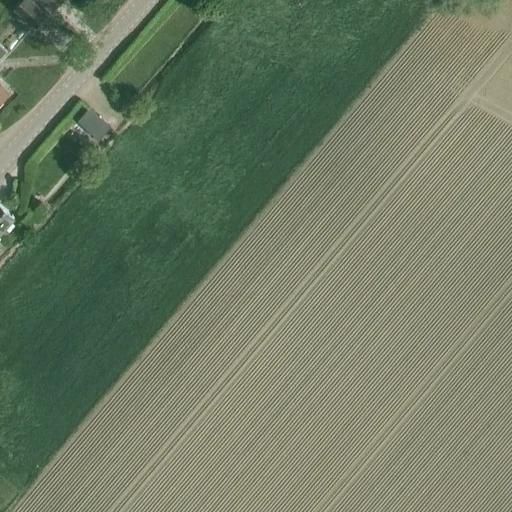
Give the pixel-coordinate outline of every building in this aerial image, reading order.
[(35,28),(47,15),(31,0),(21,0),(14,9),(35,28)] [(40,0),(51,10),(60,0),(40,0)] [(0,103),(10,93),(0,83),(0,58),(7,51),(0,43),(0,103)] [(98,138),(110,126),(89,107),(77,120),(98,138)] [(48,207),(46,206),(43,202),(40,200),(29,212),(37,219),(48,207)] [(0,203),(0,229),(2,227),(13,215),(0,203)] [(38,220),(37,219),(29,212),(17,225),(25,233),(38,220)]
